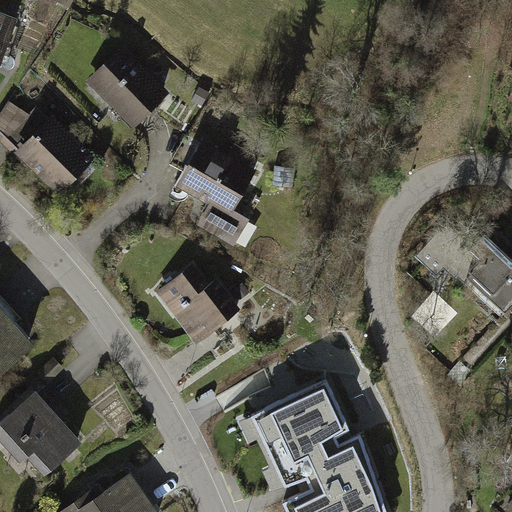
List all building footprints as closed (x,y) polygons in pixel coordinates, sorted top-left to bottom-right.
[(0,74),(21,16),(0,9),(0,74)] [(170,91),(123,45),(88,80),(134,127),(170,91)] [(97,156),(53,114),(16,153),(59,195),(97,156)] [(228,150),(203,138),(178,187),(214,205),(207,217),(242,235),(260,201),(247,194),(259,170),(249,165),(256,151),(234,139),(228,150)] [(511,247),(466,206),(416,260),(439,281),(448,272),(504,322),(511,313),(511,247)] [(208,284),(192,263),(156,289),(197,344),(241,312),(217,280),(208,284)] [(0,373),(37,342),(0,299),(0,373)] [(326,375),(239,414),(250,438),(257,434),(270,463),(263,466),(272,487),(307,475),(311,484),(283,498),(289,511),(387,511),(360,431),(339,439),(337,433),(350,427),(326,375)] [(87,441),(35,387),(0,420),(0,441),(23,465),(30,458),(49,477),(87,441)] [(159,511),(130,472),(104,491),(99,485),(62,511),(159,511)] [(511,511),(511,497),(502,506),(507,511),(511,511)]
